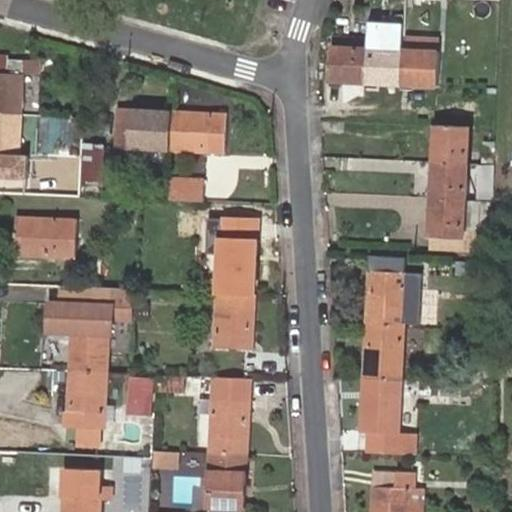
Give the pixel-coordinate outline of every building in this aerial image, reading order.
[(400,86),(438,87),(440,54),(434,54),(435,41),(402,39),(402,52),(400,86)] [(326,82),(365,84),(366,49),(329,47),(326,82)] [(365,84),(400,86),(402,52),(366,49),(365,84)] [(0,115),(19,117),(23,75),(23,64),(7,62),(7,58),(0,57),(0,115)] [(23,64),(23,75),(43,76),(44,66),(23,64)] [(168,152),(170,115),(117,112),(116,127),(129,128),(128,150),(168,152)] [(19,117),(0,115),(0,178),(23,180),(25,156),(17,156),(19,117)] [(224,118),(170,115),(168,152),(222,155),(224,118)] [(432,163),(466,166),(468,127),(435,126),(432,163)] [(494,147),(480,146),(479,162),(493,163),(494,147)] [(80,195),(100,196),(102,148),(83,147),(80,195)] [(429,199),(463,202),(466,166),(432,163),(429,199)] [(494,167),(480,166),(478,203),(489,203),(492,204),(494,167)] [(167,182),(166,204),(201,206),(202,184),(167,182)] [(463,202),(429,199),(426,235),(461,237),(460,251),(485,253),(489,203),(478,203),(463,202)] [(75,223),(16,219),(14,255),(73,260),(75,223)] [(223,259),(221,299),(255,301),(259,225),(209,221),(208,244),(224,245),(223,259)] [(461,237),(426,235),(425,249),(460,251),(461,237)] [(207,258),(223,259),(224,245),(208,244),(207,258)] [(409,268),(409,256),(373,257),(373,268),(409,268)] [(481,274),(482,260),(460,258),(459,273),(481,274)] [(405,329),(408,275),(370,272),(368,328),(405,329)] [(405,329),(415,329),(417,275),(408,275),(405,329)] [(77,333),(74,373),(110,375),(112,337),(114,337),(115,323),(131,323),(133,293),(104,291),(56,288),(55,307),(55,332),(77,333)] [(255,301),(221,299),(218,352),(253,353),(255,301)] [(403,383),(405,329),(368,328),(365,382),(403,383)] [(511,328),(503,328),(502,346),(511,346),(511,328)] [(413,383),(415,329),(405,329),(403,383),(413,383)] [(110,375),(74,373),(72,427),(108,429),(110,375)] [(150,415),(153,379),(129,377),(126,413),(150,415)] [(185,379),(158,379),(157,396),(184,398),(185,379)] [(215,380),(211,455),(246,456),(249,382),(215,380)] [(370,455),(416,457),(417,436),(399,436),(403,383),(365,382),(362,434),(372,434),(370,455)] [(177,454),(155,452),(155,470),(176,470),(177,454)] [(246,456),(211,455),(207,511),(210,511),(209,511),(240,511),(242,511),(246,456)] [(374,511),(410,511),(412,478),(395,478),(376,477),(374,511)] [(67,487),(65,511),(103,511),(104,490),(67,487)] [(480,511),(481,500),(468,500),(467,511),(480,511)]
